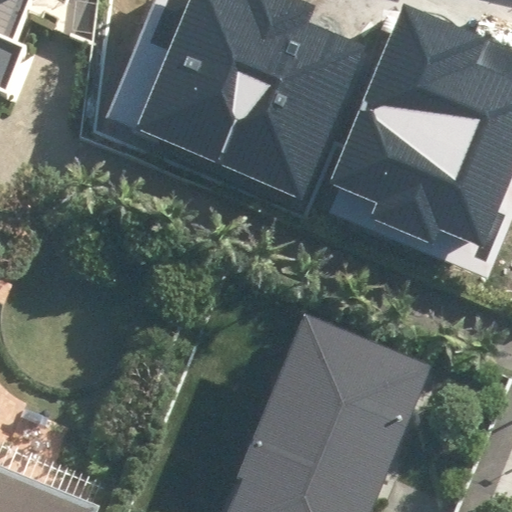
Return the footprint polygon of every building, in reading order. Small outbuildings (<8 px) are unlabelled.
[(27,0),(0,0),(0,111),(4,113),(23,61),(7,55),(27,0)] [(506,116),(282,26),(225,167),(473,267),(502,195),(478,185),(506,116)] [(369,511),(421,387),(298,337),(226,511),(369,511)] [(455,511),(471,478),(434,461),(411,511),(455,511)] [(62,511),(0,486),(0,511),(62,511)]
